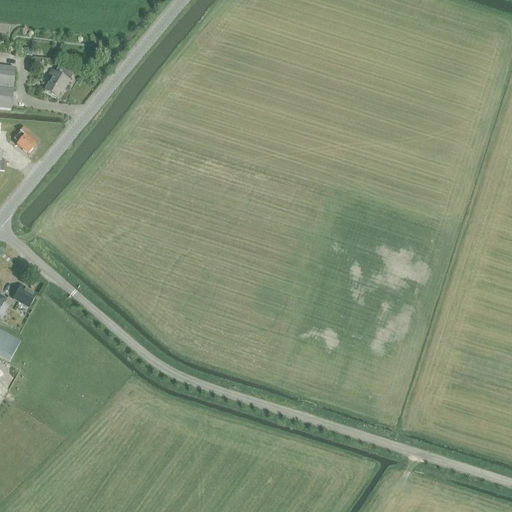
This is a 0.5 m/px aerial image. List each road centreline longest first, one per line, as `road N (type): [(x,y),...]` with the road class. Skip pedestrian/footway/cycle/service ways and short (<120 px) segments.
road 1 (unclassified): [(511,484),(157,367),(0,226)]
road 2 (tertiary): [(0,218),(184,0)]
